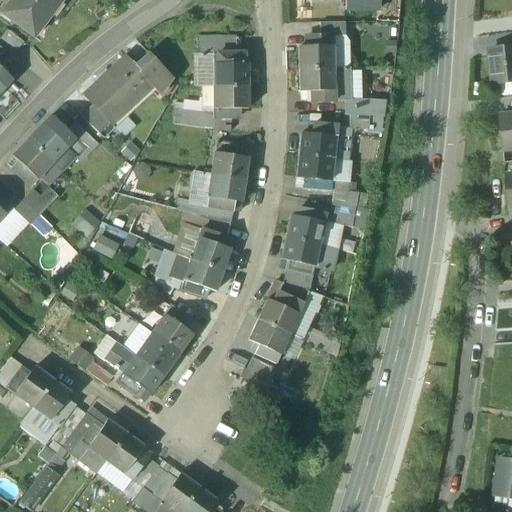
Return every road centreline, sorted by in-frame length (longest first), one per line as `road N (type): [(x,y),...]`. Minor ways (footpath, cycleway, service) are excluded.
road 1 (secondary): [(352,511),(414,269),(436,117),(441,0)]
road 2 (residential): [(273,0),(279,154),(260,249),(194,418)]
road 3 (residential): [(0,148),(89,57),(160,0)]
